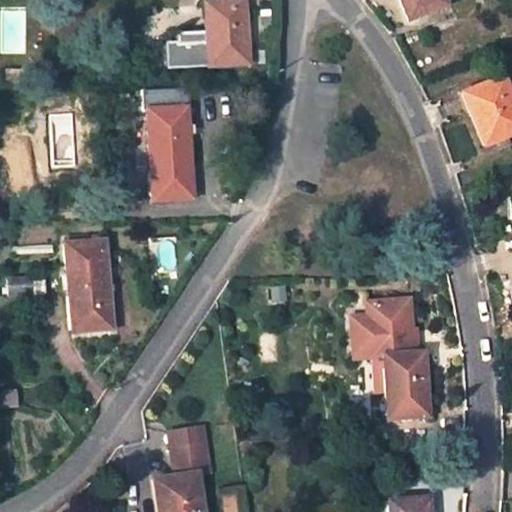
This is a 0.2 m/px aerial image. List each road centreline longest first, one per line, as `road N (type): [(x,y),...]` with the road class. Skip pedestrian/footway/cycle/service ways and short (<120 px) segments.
road 1 (residential): [(16,511),(68,478),(96,444),(260,199),(291,115),(298,0)]
road 2 (residential): [(483,511),(482,368),(451,218),(391,69),(335,0)]
